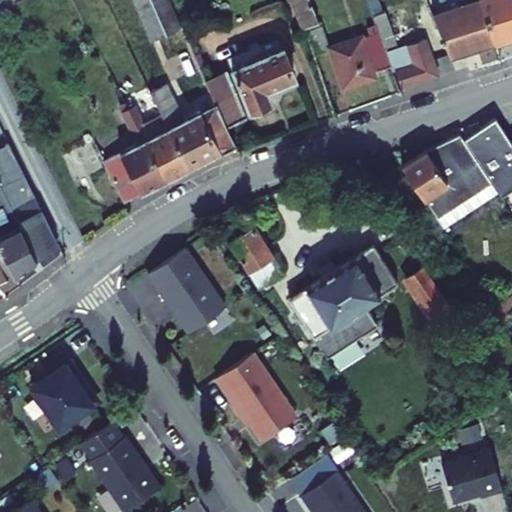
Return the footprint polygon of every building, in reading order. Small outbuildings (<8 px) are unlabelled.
[(315,26),(305,0),(289,0),(302,33),(304,32),(315,26)] [(511,44),(511,0),(491,0),(472,6),(487,52),(511,44)] [(446,64),(487,52),(472,6),(427,20),(446,64)] [(150,33),(161,58),(187,49),(175,23),(150,33)] [(387,32),(376,35),(375,32),(327,46),(320,29),(309,33),(318,55),(327,52),(342,88),(373,75),(372,71),(387,66),(381,48),(391,46),(387,32)] [(400,67),(393,69),(401,92),(435,78),(421,46),(395,54),(400,67)] [(276,48),(224,67),(244,110),(274,99),(270,90),(290,84),(276,48)] [(198,74),(212,105),(179,119),(161,86),(145,93),(162,128),(183,172),(231,147),(221,125),(240,118),(219,68),(198,74)] [(160,183),(183,172),(162,128),(146,137),(127,101),(119,104),(160,183)] [(160,183),(119,104),(112,107),(129,145),(100,160),(122,202),(160,183)] [(511,151),(498,131),(467,151),(490,187),(496,197),(505,209),(511,204),(511,151)] [(0,255),(5,266),(7,270),(54,246),(4,145),(0,147),(0,193),(5,204),(0,207),(5,216),(1,217),(0,214),(0,255)] [(431,162),(406,179),(435,223),(490,187),(467,151),(464,147),(431,162)] [(496,197),(490,187),(435,223),(442,232),(496,197)] [(235,228),(222,237),(245,270),(247,270),(261,292),(282,277),(254,234),(243,240),(235,228)] [(368,247),(287,303),(316,344),(398,289),(368,247)] [(225,309),(185,248),(148,273),(188,334),(225,309)] [(409,284),(416,294),(439,329),(455,318),(425,273),(409,284)] [(252,354),(215,379),(241,418),(244,416),(261,441),(295,418),(252,354)] [(30,388),(58,429),(97,402),(70,361),(30,388)] [(121,511),(122,511),(158,489),(123,437),(121,438),(110,421),(78,443),(90,460),(88,461),(121,511)] [(490,454),(441,468),(452,507),(478,499),(479,502),(501,495),(490,454)] [(360,511),(335,474),(299,498),(308,511),(360,511)] [(37,511),(29,499),(9,511),(37,511)]
